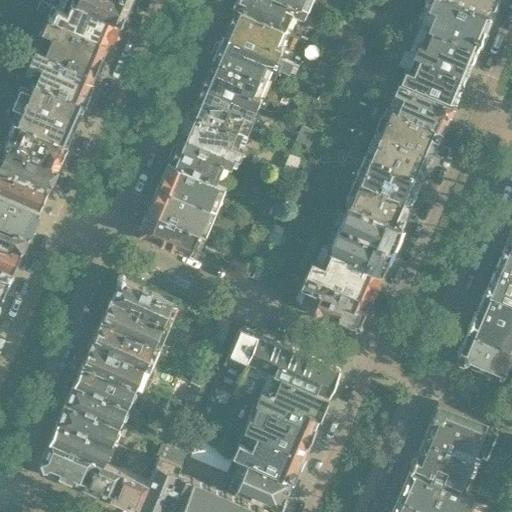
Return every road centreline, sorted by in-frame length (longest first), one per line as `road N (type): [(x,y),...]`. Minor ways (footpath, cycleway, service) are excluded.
road 1 (residential): [(106,233),(371,357)]
road 2 (residential): [(478,110),(371,357)]
road 3 (residential): [(1,472),(106,233)]
road 4 (residential): [(106,233),(208,0)]
road 5 (residential): [(418,370),(511,153)]
road 6 (residential): [(156,0),(61,213)]
road 7 (residential): [(371,357),(306,511)]
road 8 (residential): [(61,213),(0,362)]
road 9 (residential): [(359,511),(418,370)]
